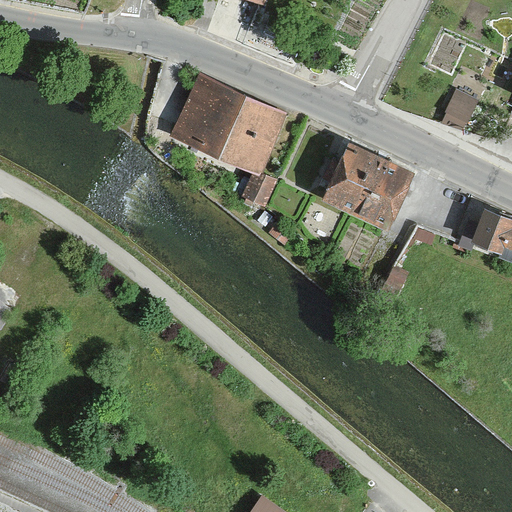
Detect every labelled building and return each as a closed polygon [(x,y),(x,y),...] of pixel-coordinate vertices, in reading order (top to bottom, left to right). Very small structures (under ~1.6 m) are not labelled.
[(174,135),(258,174),(284,118),(201,79),(174,135)] [(456,90),(445,114),(468,125),(479,101),(456,90)] [(418,178),(352,150),(344,167),(336,163),(329,181),(337,184),(328,205),(394,233),(418,178)] [(275,183),(260,176),(248,203),(264,210),(275,183)] [(511,225),(487,216),(481,231),(469,227),(461,247),(474,252),(477,246),(506,257),(503,264),(511,267),(511,225)] [(437,237),(420,230),(415,242),(432,248),(437,237)] [(409,276),(396,269),(386,289),(399,296),(409,276)] [(296,511),(267,491),(251,511),(296,511)]
